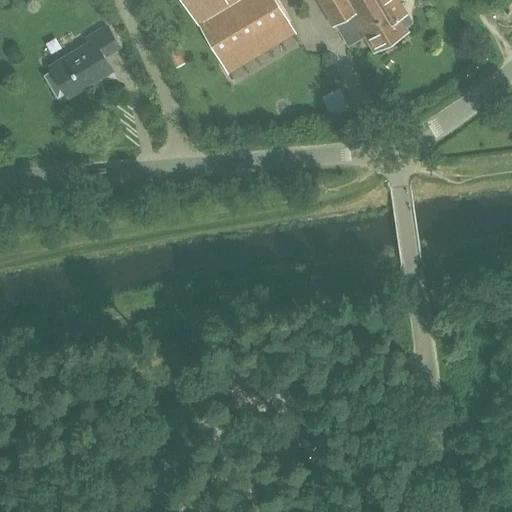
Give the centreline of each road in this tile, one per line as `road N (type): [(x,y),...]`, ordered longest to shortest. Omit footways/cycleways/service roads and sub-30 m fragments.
road 1 (unclassified): [(395,152),(0,180)]
road 2 (unclassified): [(448,511),(395,152)]
road 3 (track): [(0,255),(296,201)]
road 4 (track): [(219,291),(305,275),(413,276),(511,253)]
road 5 (track): [(271,469),(275,443),(305,404),(426,356)]
road 6 (track): [(370,373),(367,414),(271,469)]
road 7 (unclassified): [(395,152),(511,71)]
